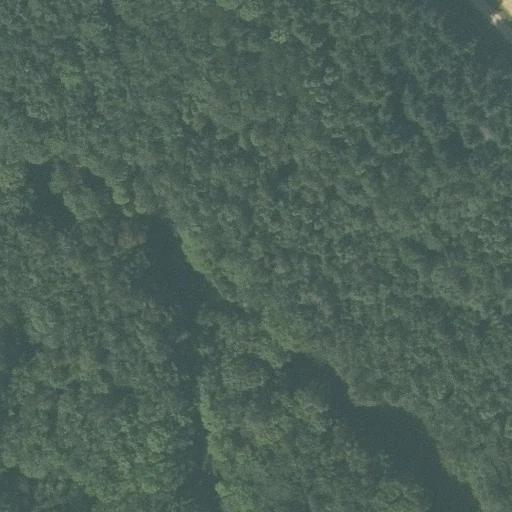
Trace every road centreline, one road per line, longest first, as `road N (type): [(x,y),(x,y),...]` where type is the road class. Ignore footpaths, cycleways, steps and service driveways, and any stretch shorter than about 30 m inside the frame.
road 1 (unknown): [(0,145),(123,186),(121,139),(162,102),(209,0)]
road 2 (unknown): [(298,0),(330,10),(391,51),(434,51),(490,15)]
